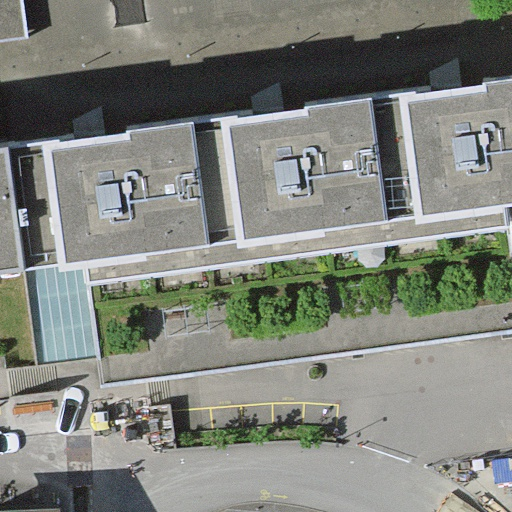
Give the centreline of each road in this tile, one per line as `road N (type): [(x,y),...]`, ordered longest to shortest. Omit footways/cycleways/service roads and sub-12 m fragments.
road 1 (residential): [(406,511),(350,480),(272,473),(205,482),(127,509)]
road 2 (residential): [(127,509),(44,413),(0,419)]
